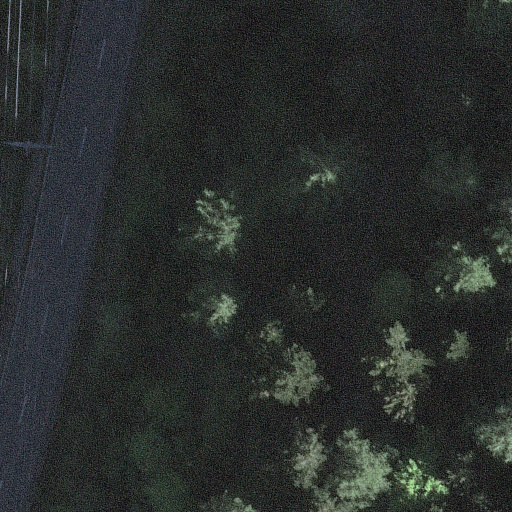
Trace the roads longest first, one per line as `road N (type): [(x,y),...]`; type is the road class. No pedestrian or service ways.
road 1 (track): [(401,0),(407,93),(391,178),(335,364),(348,511)]
road 2 (tertiary): [(113,0),(65,233),(0,467)]
